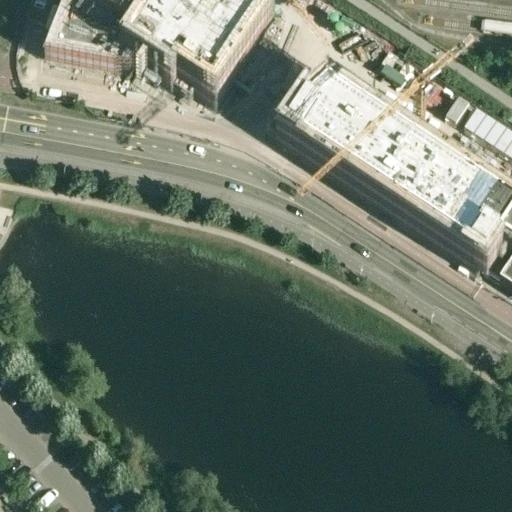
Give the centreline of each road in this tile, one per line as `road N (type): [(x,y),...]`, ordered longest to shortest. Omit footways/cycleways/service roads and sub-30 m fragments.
road 1 (tertiary): [(511,343),(292,203),(230,173),(0,122)]
road 2 (unclassified): [(87,511),(3,420)]
